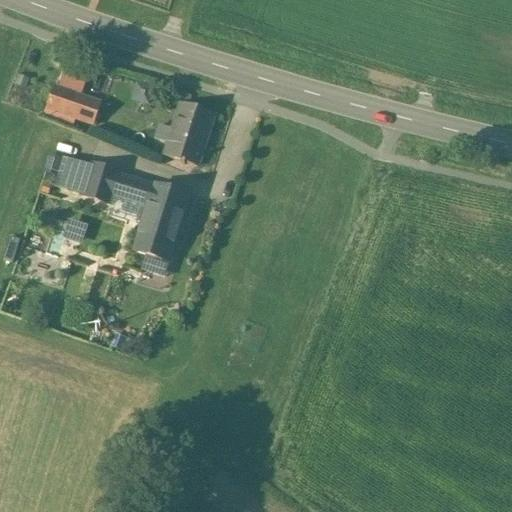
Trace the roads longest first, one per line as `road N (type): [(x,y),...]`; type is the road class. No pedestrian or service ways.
road 1 (secondary): [(511,145),(333,102),(18,0)]
road 2 (unknown): [(187,198),(275,212),(293,119)]
